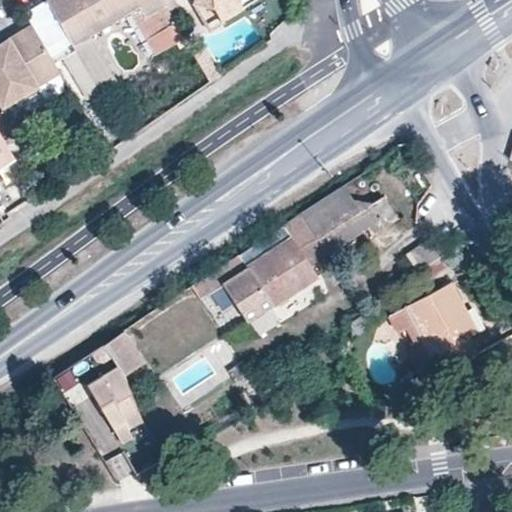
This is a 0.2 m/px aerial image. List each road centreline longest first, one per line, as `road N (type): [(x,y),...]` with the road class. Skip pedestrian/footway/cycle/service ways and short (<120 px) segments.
road 1 (secondary): [(392,92),(0,360)]
road 2 (residential): [(176,511),(511,461)]
road 3 (tertiary): [(499,256),(482,116)]
road 4 (tertiary): [(499,256),(434,146)]
